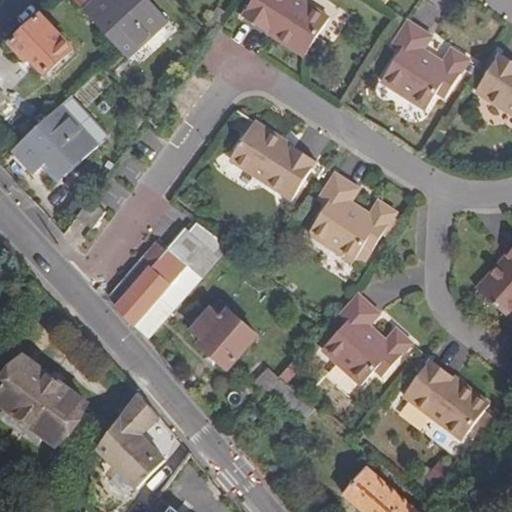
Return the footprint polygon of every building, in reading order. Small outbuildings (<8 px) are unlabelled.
[(169,23),(148,0),(128,0),(123,5),(118,0),(95,0),(96,0),(95,0),(72,0),(83,11),(120,52),(128,60),(169,23)] [(285,37),(282,41),(305,55),(329,17),(301,0),(255,0),(244,17),(274,36),(276,32),(285,37)] [(72,52),(41,19),(11,46),(26,62),(30,58),(47,76),(72,52)] [(439,64),(442,60),(427,50),(434,37),(411,22),(396,45),(406,52),(385,83),(429,111),(439,95),(448,100),(471,60),(456,51),(448,63),(445,67),(439,64)] [(274,36),(282,41),(285,37),(276,32),(274,36)] [(511,60),(503,55),(480,93),(511,112),(511,60)] [(50,160),(67,177),(97,148),(60,107),(12,151),(34,175),(44,166),(50,160)] [(277,143),(279,139),(256,125),(232,162),(293,201),(317,163),(288,145),(286,148),(277,143)] [(288,145),(279,139),(277,143),(286,148),(288,145)] [(50,160),(44,166),(61,182),(67,177),(50,160)] [(364,216),(366,213),(351,204),(359,190),(349,184),(336,175),(320,199),(330,205),(309,236),(353,264),(355,260),(362,265),(371,252),(381,237),(394,215),(395,214),(379,204),(371,216),(369,220),(364,216)] [(90,200),(76,220),(92,231),(106,213),(90,200)] [(394,215),(381,237),(390,243),(403,222),(394,215)] [(170,249),(201,278),(217,260),(184,231),(170,249)] [(116,309),(152,269),(170,249),(160,240),(130,271),(108,300),(116,309)] [(201,278),(170,249),(152,269),(185,298),(201,278)] [(498,273),(495,271),(478,292),(511,320),(511,319),(511,249),(501,263),(504,266),(498,273)] [(501,263),(495,271),(498,273),(504,266),(501,263)] [(185,298),(152,269),(116,309),(146,342),(185,298)] [(46,298),(33,287),(25,298),(37,308),(46,298)] [(378,341),(382,338),(369,326),(378,316),(357,298),(339,317),(347,325),(323,352),(362,386),(375,372),(382,378),(412,346),(397,332),(387,342),(384,346),(378,341)] [(207,316),(247,352),(259,339),(229,313),(223,319),(213,310),(207,316)] [(247,352),(207,316),(193,333),(203,342),(200,345),(230,372),(247,352)] [(387,342),(382,338),(378,341),(384,346),(387,342)] [(25,358),(0,391),(0,406),(55,450),(88,406),(25,358)] [(457,386),(460,383),(433,362),(405,398),(463,442),(490,406),(470,390),(467,394),(457,386)] [(267,392),(280,379),(272,372),(258,388),(265,394),(267,392)] [(280,379),(267,392),(304,423),(316,410),(280,379)] [(470,390),(460,383),(457,386),(467,394),(470,390)] [(159,420),(139,397),(107,440),(120,449),(131,436),(133,437),(141,427),(149,433),(159,420)] [(191,457),(178,442),(159,465),(133,447),(108,480),(150,510),(159,499),(191,457)] [(359,511),(417,511),(368,470),(344,498),(359,511)] [(175,511),(159,499),(150,510),(148,511),(175,511)]
